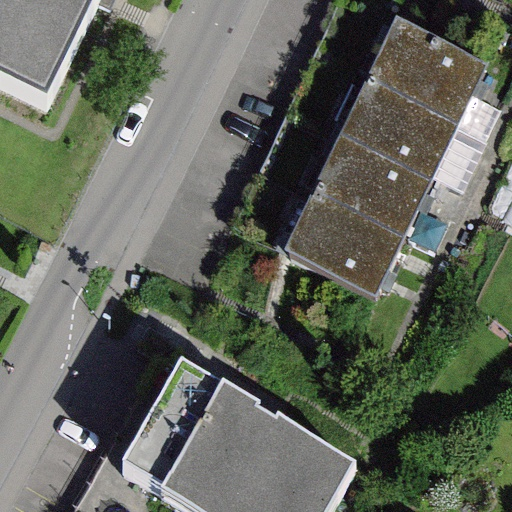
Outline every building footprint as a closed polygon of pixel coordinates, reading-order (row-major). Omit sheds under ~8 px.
[(0,0),(0,75),(49,99),(97,0),(0,0)] [(370,94),(461,138),(489,79),(397,36),(370,94)] [(370,94),(342,153),(434,196),(461,138),(370,94)] [(314,211),(406,254),(434,196),(342,153),(314,211)] [(314,211),(287,270),(378,313),(406,254),(314,211)] [(335,511),(363,466),(184,362),(120,474),(185,511),(335,511)]
